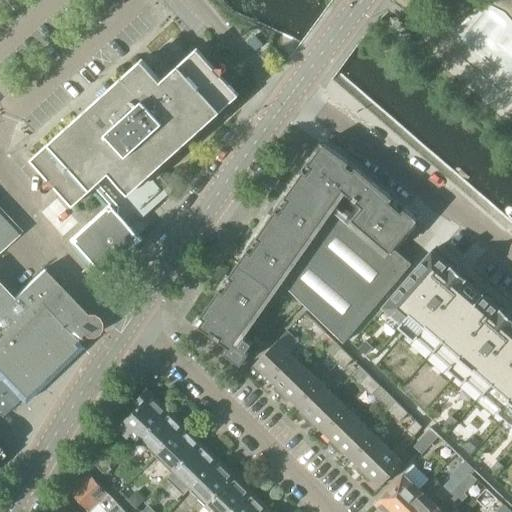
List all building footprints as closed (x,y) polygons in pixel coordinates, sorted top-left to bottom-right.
[(84,112),(32,159),(47,175),(62,192),(72,204),(73,204),(74,203),(90,188),(108,207),(90,223),(79,233),(72,239),(103,274),(104,273),(140,240),(141,239),(138,237),(139,236),(131,227),(130,228),(129,226),(126,226),(124,223),(118,223),(119,213),(119,206),(97,182),(103,177),(108,173),(128,195),(138,185),(148,175),(153,170),(237,95),(234,92),(229,86),(215,71),(196,50),(160,82),(141,61),(107,92),(84,112)] [(386,256),(393,248),(417,220),(355,167),(349,163),(322,144),(228,276),(226,275),(216,289),(218,290),(200,316),(198,314),(192,323),(199,327),(199,326),(229,347),(224,353),(242,366),(252,356),(237,346),(244,337),(239,334),(278,280),(282,283),(333,211),(386,256)] [(0,251),(20,232),(19,232),(0,211),(0,251)] [(411,264),(393,248),(386,256),(333,211),(282,283),(343,344),(411,264)] [(432,250),(374,320),(511,440),(511,319),(492,303),(492,299),(488,296),(485,296),(479,291),(479,288),(474,284),(471,284),(466,280),(467,278),(463,275),(462,276),(454,269),(455,268),(450,264),(449,265),(443,260),(443,257),(439,253),(436,253),(432,250)] [(97,326),(43,269),(13,298),(0,283),(0,379),(19,400),(22,403),(22,404),(83,347),(82,346),(81,346),(78,343),(97,326)] [(310,336),(319,326),(313,320),(303,330),(310,336)] [(316,342),(325,332),(319,326),(310,336),(316,342)] [(254,338),(251,342),(244,337),(237,346),(252,356),(263,345),(254,338)] [(268,378),(292,354),(277,340),(254,364),(251,368),(257,374),(260,370),(268,378)] [(365,341),(358,349),(365,356),(372,348),(365,341)] [(337,363),(346,353),(340,347),(331,357),(337,363)] [(343,369),(353,359),(346,353),(337,363),(343,369)] [(279,395),(306,368),(292,354),(268,378),(276,386),(272,389),(279,395)] [(306,368),(279,395),(285,401),(288,398),(296,405),(319,381),(306,368)] [(365,390),(374,380),(368,374),(359,384),(365,390)] [(0,416),(1,417),(19,400),(0,379),(0,416)] [(371,396),(380,386),(374,380),(365,390),(371,396)] [(306,422),(333,395),(319,381),(296,405),(304,413),(300,416),(306,422)] [(139,405),(117,427),(128,438),(132,434),(139,441),(167,412),(145,391),(135,401),(139,405)] [(324,432),(347,408),(333,395),(306,422),(312,428),(316,424),(324,432)] [(392,417),(402,407),(395,401),(386,411),(392,417)] [(399,423),(408,413),(402,407),(392,417),(399,423)] [(334,449),(361,422),(347,408),(324,432),(331,440),(328,443),(334,449)] [(167,412),(139,441),(146,448),(149,445),(158,454),(184,428),(183,428),(183,425),(177,419),(174,419),(167,412)] [(450,415),(442,424),(449,431),(457,421),(450,415)] [(413,437),(422,427),(415,421),(406,430),(413,437)] [(351,459),(375,435),(361,422),(334,449),(340,455),(344,451),(351,459)] [(184,428),(158,454),(167,464),(164,467),(171,473),(200,444),(192,437),(192,434),(186,428),(184,428)] [(430,428),(413,446),(422,454),(438,436),(430,428)] [(361,476),(388,448),(375,435),(351,459),(359,467),(355,470),(361,476)] [(467,440),(461,447),(470,455),(476,448),(467,440)] [(171,473),(168,477),(176,486),(184,494),(188,490),(217,460),(216,460),(216,458),(210,452),(207,452),(200,444),(171,473)] [(132,448),(125,455),(130,460),(137,453),(132,448)] [(388,448),(361,476),(367,482),(371,478),(379,486),(403,462),(388,448)] [(91,461),(105,476),(111,469),(97,455),(91,461)] [(217,460),(188,490),(197,499),(205,506),(233,477),(225,469),(225,466),(219,461),(217,460)] [(497,461),(490,470),(496,475),(504,467),(497,461)] [(90,473),(79,483),(98,503),(109,493),(90,473)] [(399,511),(420,491),(403,474),(391,487),(376,502),(376,503),(382,510),(382,511),(399,511)] [(117,490),(120,486),(111,476),(107,480),(117,490)] [(202,509),(199,511),(231,511),(251,492),(244,484),(241,484),(238,482),(233,477),(205,506),(202,509)] [(451,479),(437,493),(444,500),(445,498),(456,487),(457,487),(458,486),(451,479)] [(79,483),(69,492),(75,498),(87,511),(88,511),(98,503),(79,483)] [(456,487),(445,498),(453,506),(464,494),(457,487),(456,487)] [(431,511),(437,507),(420,491),(399,511),(431,511)] [(134,507),(142,500),(133,492),(126,499),(134,507)] [(251,492),(231,511),(263,511),(266,509),(258,502),(258,499),(251,492)] [(126,511),(118,503),(109,493),(98,503),(105,510),(107,511),(126,511)]
